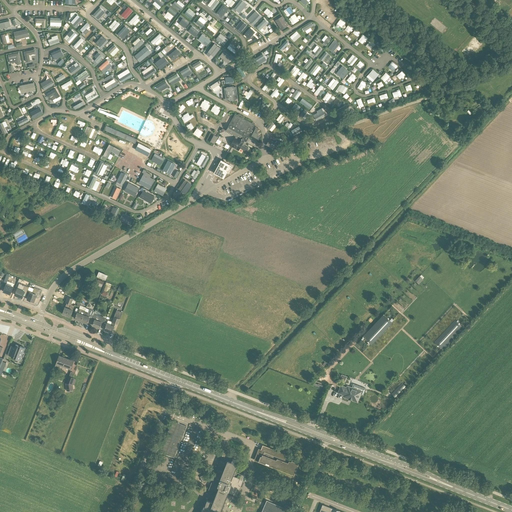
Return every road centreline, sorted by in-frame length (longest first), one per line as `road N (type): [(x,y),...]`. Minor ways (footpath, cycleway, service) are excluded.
road 1 (unclassified): [(36,327),(64,277),(243,171),(511,67)]
road 2 (secondary): [(511,510),(326,439)]
road 3 (secondary): [(326,439),(178,381)]
road 4 (secondary): [(178,381),(36,327)]
